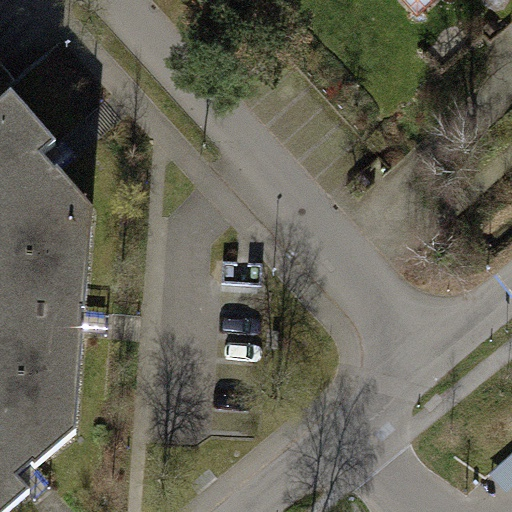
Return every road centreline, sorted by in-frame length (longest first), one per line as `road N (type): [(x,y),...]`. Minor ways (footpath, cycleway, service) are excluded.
road 1 (residential): [(106,0),(431,374)]
road 2 (residential): [(254,511),(431,374)]
